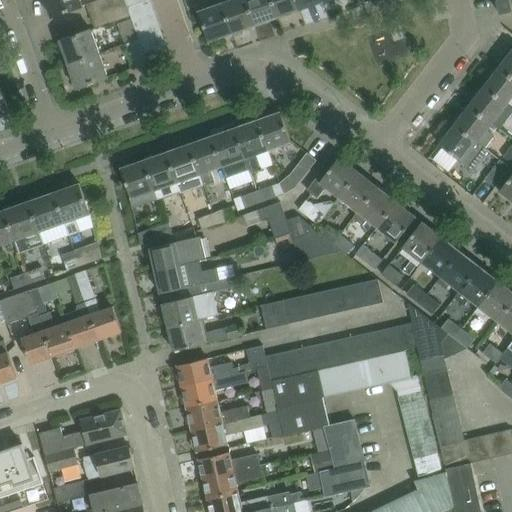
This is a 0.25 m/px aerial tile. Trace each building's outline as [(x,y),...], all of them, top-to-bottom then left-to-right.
[(82,6),(80,0),(44,0),(50,17),(82,6)] [(126,3),(124,0),(98,0),(86,5),(90,16),(126,3)] [(131,17),(153,9),(149,0),(145,0),(127,6),(130,15),(131,17)] [(254,26),(245,0),(228,0),(221,3),(231,34),(254,26)] [(277,18),(270,0),(245,0),(254,26),(277,18)] [(299,10),(295,0),(270,0),(277,18),(299,10)] [(322,2),(321,0),(295,0),(299,10),(322,2)] [(511,0),(495,0),(499,14),(511,10),(511,0)] [(130,15),(127,6),(126,3),(90,16),(94,27),(130,15)] [(231,34),(221,3),(197,11),(208,42),(231,34)] [(157,21),(153,9),(131,17),(135,29),(157,21)] [(135,29),(131,17),(118,22),(126,43),(138,38),(135,29)] [(139,40),(161,32),(157,21),(135,29),(138,38),(139,40)] [(99,53),(91,29),(59,40),(67,64),(99,53)] [(143,51),(165,44),(161,32),(139,40),(143,51)] [(143,51),(139,40),(138,38),(126,43),(134,67),(147,63),(143,51)] [(169,55),(165,44),(143,51),(147,63),(169,55)] [(511,48),(498,67),(511,78),(511,48)] [(108,77),(99,53),(67,64),(76,89),(108,77)] [(511,96),(511,78),(498,67),(483,87),(506,104),(511,96)] [(511,111),(511,108),(506,104),(483,87),(468,106),(498,129),(511,111)] [(0,88),(0,116),(9,113),(0,88)] [(498,129),(468,106),(453,125),(484,148),(498,129)] [(290,142),(279,111),(256,120),(266,151),(290,142)] [(266,151),(256,120),(234,127),(248,170),(249,174),(261,170),(255,155),(266,151)] [(484,148),(453,125),(438,144),(471,170),(487,151),(484,148)] [(248,170),(234,127),(211,135),(221,166),(225,178),(248,170)] [(221,166),(211,135),(188,144),(203,185),(214,182),(210,171),(221,166)] [(203,185),(188,144),(165,152),(179,192),(180,193),(203,185)] [(511,164),(511,163),(511,144),(503,157),(510,163),(511,164)] [(179,192),(165,152),(143,159),(157,200),(179,192)] [(316,161),(307,153),(291,174),(278,184),(282,195),(294,189),(316,161)] [(338,198),(358,172),(338,157),(321,179),(317,175),(306,190),(316,198),(324,187),(338,198)] [(157,200),(143,159),(120,168),(129,195),(134,208),(157,200)] [(499,160),(483,180),(493,188),(509,168),(499,160)] [(357,213),(377,187),(358,172),(338,198),(357,213)] [(511,202),(511,173),(498,192),(511,202)] [(90,214),(79,183),(76,184),(54,192),(52,192),(63,223),(90,214)] [(271,186),(256,191),(260,202),(275,197),(271,186)] [(376,228),(397,202),(377,187),(357,213),(352,219),(362,227),(367,220),(376,228)] [(260,202),(256,191),(240,197),(244,208),(260,202)] [(63,223),(52,192),(51,193),(29,201),(27,201),(38,232),(63,223)] [(43,245),(38,232),(27,201),(26,201),(26,202),(4,210),(4,209),(3,210),(14,241),(18,253),(43,245)] [(324,216),(306,201),(299,210),(318,225),(324,216)] [(290,233),(286,221),(280,202),(258,210),(261,221),(268,219),(274,238),(290,233)] [(395,242),(415,216),(397,202),(376,228),(395,242)] [(229,207),(212,214),(217,224),(233,219),(229,207)] [(0,245),(14,241),(3,210),(1,210),(2,211),(0,211),(0,245)] [(217,224),(212,214),(198,219),(202,230),(217,224)] [(320,235),(311,227),(298,217),(286,221),(290,233),(294,244),(320,235)] [(238,240),(259,233),(254,220),(234,227),(238,240)] [(154,240),(171,233),(168,222),(153,227),(155,233),(152,235),(154,240)] [(421,262),(441,237),(422,222),(402,247),(421,262)] [(333,245),(340,235),(327,224),(320,235),(333,245)] [(140,245),(154,240),(152,235),(155,233),(153,227),(137,233),(140,245)] [(353,245),(340,235),(333,245),(346,255),(353,245)] [(200,236),(194,237),(149,247),(154,270),(198,260),(205,258),(200,236)] [(440,277),(460,251),(441,237),(421,262),(440,277)] [(78,266),(101,258),(98,246),(97,242),(73,250),(74,255),(78,266)] [(374,269),(382,260),(368,248),(360,258),(374,269)] [(459,292),(479,266),(460,251),(440,277),(436,282),(447,290),(451,285),(459,292)] [(78,266),(74,255),(61,259),(65,271),(73,268),(78,266)] [(220,279),(217,267),(201,271),(198,260),(154,270),(159,293),(205,282),(220,279)] [(402,276),(388,265),(381,274),(395,285),(402,276)] [(478,306),(498,281),(479,266),(459,292),(454,299),(463,306),(469,299),(478,306)] [(40,267),(24,272),(28,283),(44,278),(40,267)] [(121,331),(112,306),(99,310),(85,271),(75,275),(98,339),(121,331)] [(28,283),(24,272),(9,278),(13,289),(28,283)] [(98,339),(75,275),(67,277),(77,305),(77,310),(63,315),(64,317),(75,347),(98,339)] [(382,301),(378,280),(364,282),(369,304),(382,301)] [(133,286),(138,303),(154,299),(149,281),(133,286)] [(497,321),(511,301),(511,291),(498,281),(478,306),(473,313),(483,320),(487,314),(497,321)] [(369,304),(364,282),(353,285),(357,306),(369,304)] [(419,304),(426,294),(413,284),(406,294),(419,304)] [(357,306),(353,285),(341,288),(346,309),(357,306)] [(75,347),(64,317),(52,321),(49,311),(46,312),(38,288),(30,291),(52,356),(63,352),(66,353),(74,350),(75,347)] [(346,309),(341,288),(329,290),(334,311),(346,309)] [(334,311),(329,290),(318,293),(322,314),(334,311)] [(52,356),(30,291),(0,301),(0,305),(7,324),(27,317),(34,334),(21,338),(30,363),(52,356)] [(211,291),(197,294),(161,302),(162,306),(167,327),(197,319),(202,318),(217,314),(211,291)] [(322,314),(318,293),(306,296),(310,317),(322,314)] [(439,304),(426,294),(419,304),(432,314),(439,304)] [(310,317),(306,296),(294,298),(299,319),(310,317)] [(299,319),(294,298),(281,301),(285,322),(299,319)] [(511,332),(511,301),(497,321),(511,332)] [(447,333),(441,328),(408,303),(412,324),(416,340),(417,347),(418,348),(440,342),(447,333)] [(205,331),(202,318),(197,319),(167,327),(172,350),(241,334),(240,330),(243,330),(242,327),(239,327),(238,324),(205,331)] [(453,337),(461,328),(448,318),(441,328),(447,333),(453,337)] [(416,340),(412,324),(397,327),(403,350),(404,350),(417,347),(416,340)] [(403,350),(397,327),(385,330),(391,353),(403,350)] [(474,339),(461,328),(453,337),(467,348),(474,339)] [(391,353),(385,330),(373,332),(379,356),(391,353)] [(379,356),(373,332),(361,335),(367,358),(379,356)] [(367,358),(361,335),(349,338),(355,361),(367,358)] [(355,361),(349,338),(337,340),(343,364),(355,361)] [(343,364),(337,340),(326,343),(331,366),(338,365),(343,364)] [(443,354),(440,342),(418,348),(420,360),(443,354)] [(331,366),(326,343),(314,346),(319,369),(327,367),(331,366)] [(495,363),(502,353),(489,343),(482,353),(495,363)] [(267,365),(265,357),(262,345),(246,349),(251,368),(255,367),(267,365)] [(319,369),(314,346),(302,348),(307,372),(315,370),(319,369)] [(307,372),(302,348),(290,351),(295,375),(307,372)] [(387,382),(395,390),(419,384),(417,375),(411,376),(404,350),(403,350),(391,353),(379,356),(367,358),(355,361),(343,364),(338,365),(344,391),(387,382)] [(295,375),(290,351),(278,354),(283,377),(295,375)] [(0,382),(16,377),(7,352),(0,354),(0,382)] [(283,377),(278,354),(265,357),(267,365),(271,379),(271,380),(283,377)] [(446,366),(443,354),(420,360),(423,371),(446,366)] [(181,385),(239,371),(238,366),(232,367),(231,361),(209,366),(207,358),(176,365),(177,369),(174,370),(176,379),(179,378),(181,385)] [(271,379),(267,365),(255,367),(261,391),(273,388),(271,380),(271,379)] [(344,391),(338,365),(331,366),(327,367),(333,394),(344,391)] [(449,378),(446,366),(423,371),(426,384),(449,378)] [(333,394),(327,367),(319,369),(315,370),(321,397),(333,394)] [(186,406),(215,400),(213,390),(247,382),(245,370),(239,371),(181,385),(183,394),(180,395),(182,404),(185,403),(186,406)] [(328,425),(321,397),(315,370),(307,372),(295,375),(283,377),(271,380),(273,388),(275,401),(278,410),(283,436),(311,430),(323,427),(328,426),(328,425)] [(451,391),(449,378),(426,384),(429,396),(451,391)] [(511,383),(505,378),(498,387),(503,391),(511,398),(511,383)] [(398,401),(422,396),(419,384),(395,390),(398,401)] [(278,410),(275,401),(273,388),(261,391),(266,413),(278,410)] [(454,403),(451,391),(429,396),(432,408),(454,403)] [(425,407),(422,396),(398,401),(401,412),(425,407)] [(251,417),(248,404),(218,411),(216,403),(215,400),(186,406),(187,410),(187,411),(188,414),(185,415),(187,423),(189,422),(191,431),(251,417)] [(457,415),(454,403),(432,408),(435,420),(457,415)] [(428,418),(425,407),(401,412),(404,424),(428,418)] [(126,434),(120,410),(80,419),(83,431),(63,436),(60,427),(39,432),(45,454),(126,434)] [(283,436),(278,410),(266,413),(272,438),(283,436)] [(224,435),(247,430),(265,426),(262,414),(251,417),(191,431),(193,439),(191,440),(193,448),(195,448),(196,451),(226,444),(224,435)] [(460,427),(457,415),(435,420),(438,433),(460,427)] [(430,429),(428,418),(404,424),(407,435),(430,429)] [(323,427),(329,449),(334,468),(363,461),(352,419),(328,425),(328,426),(323,427)] [(329,449),(323,427),(311,430),(317,452),(329,449)] [(463,439),(460,427),(438,433),(440,445),(452,442),(463,439)] [(511,435),(510,428),(499,431),(504,454),(511,451),(511,435)] [(433,441),(430,429),(407,435),(410,446),(433,441)] [(504,454),(499,431),(487,434),(492,457),(504,454)] [(492,457),(487,434),(475,436),(481,460),(492,457)] [(481,460),(475,436),(464,439),(469,463),(470,463),(481,460)] [(464,439),(463,439),(452,442),(458,466),(469,463),(464,439)] [(436,452),(433,441),(410,446),(412,457),(436,452)] [(458,466),(452,442),(440,445),(446,469),(458,466)] [(0,451),(0,497),(37,485),(33,473),(23,443),(0,451)] [(134,467),(129,446),(83,457),(88,478),(134,467)] [(49,471),(77,463),(73,448),(46,456),(49,471)] [(334,468),(329,449),(317,452),(310,453),(314,473),(320,471),(334,468)] [(230,460),(228,452),(198,459),(202,479),(259,466),(257,454),(230,460)] [(439,463),(436,452),(412,457),(415,469),(439,463)] [(369,485),(363,461),(334,468),(320,471),(326,495),(341,491),(369,485)] [(442,474),(439,463),(415,469),(418,480),(442,474)] [(481,511),(470,463),(469,463),(458,466),(446,469),(456,511),(481,511)] [(235,483),(262,477),(259,466),(202,479),(207,498),(237,491),(235,483)] [(40,471),(33,473),(37,485),(44,482),(40,471)] [(438,511),(450,506),(442,474),(418,480),(417,489),(428,511),(438,511)] [(58,502),(86,495),(82,480),(54,487),(58,502)] [(106,511),(142,503),(137,482),(90,494),(94,511),(106,511)] [(428,511),(417,489),(369,511),(428,511)] [(240,502),(237,491),(207,498),(210,511),(252,511),(293,503),(302,500),(300,492),(289,494),(288,492),(267,497),(267,496),(240,502)] [(22,499),(11,503),(14,510),(25,507),(22,499)] [(11,503),(0,507),(2,511),(9,511),(14,510),(11,503)] [(295,511),(293,503),(252,511),(295,511)]
